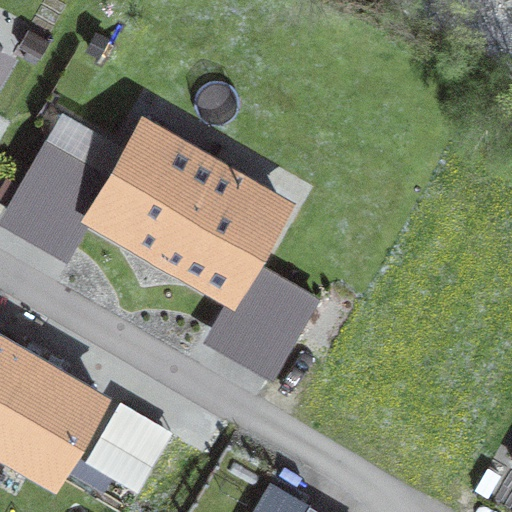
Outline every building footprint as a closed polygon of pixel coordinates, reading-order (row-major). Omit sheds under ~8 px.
[(0,60),(9,45),(0,39),(0,60)] [(62,250),(117,134),(58,106),(4,222),(62,250)] [(145,124),(95,211),(162,250),(213,163),(145,124)] [(213,163),(162,250),(230,290),(281,202),(213,163)] [(0,357),(10,341),(0,335),(0,357)] [(99,393),(10,341),(0,357),(0,443),(52,473),(99,393)] [(140,487),(173,424),(118,396),(85,459),(140,487)]
